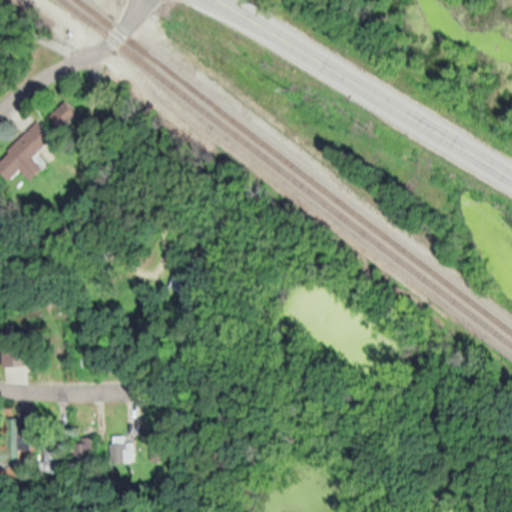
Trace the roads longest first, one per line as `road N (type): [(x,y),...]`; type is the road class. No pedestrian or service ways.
road 1 (residential): [(131,271),(155,276),(165,237),(83,59),(0,22)]
road 2 (primary): [(511,175),(222,0)]
road 3 (residential): [(0,111),(38,78),(106,49),(136,0)]
road 4 (residential): [(0,389),(129,391)]
